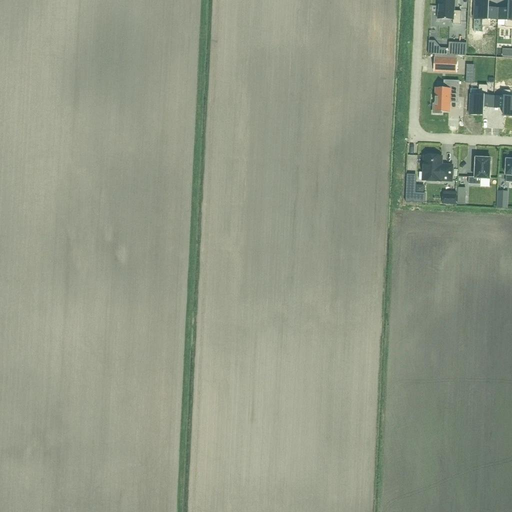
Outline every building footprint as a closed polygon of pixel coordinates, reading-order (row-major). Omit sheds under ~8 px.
[(438,0),(438,20),(453,21),(453,25),(461,25),(461,12),(454,12),(454,0),(438,0)] [(489,9),(489,1),(475,0),(474,20),(482,21),(482,27),(491,27),(491,20),(492,20),(493,9),(489,9)] [(482,33),(483,27),(482,27),(482,21),(474,20),(474,32),(482,33)] [(429,42),(428,55),(449,56),(449,50),(440,49),(434,49),(435,42),(429,42)] [(455,43),(455,56),(466,57),(467,44),(455,43)] [(442,59),(441,68),(456,69),(457,60),(442,59)] [(434,105),(433,114),(442,114),(442,112),(449,112),(450,98),(458,98),(459,83),(445,82),(444,90),(436,90),(436,105),(434,105)] [(471,90),(469,116),(483,116),(484,108),(488,108),(488,97),(487,97),(488,86),(479,86),(479,90),(471,90)] [(511,97),(510,97),(510,91),(502,91),(501,98),(500,98),(500,109),(504,109),(503,117),(511,117),(511,97)] [(425,156),(424,174),(423,182),(440,182),(440,181),(451,182),(452,167),(441,166),(442,157),(434,157),(432,155),(428,155),(426,156),(425,156)] [(481,186),(481,180),(490,180),(491,160),(476,159),(475,178),(469,178),(469,185),(481,186)] [(406,203),(417,203),(424,204),(424,196),(417,195),(414,195),(415,177),(407,177),(406,203)] [(443,205),(456,206),(457,195),(443,195),(443,205)]
